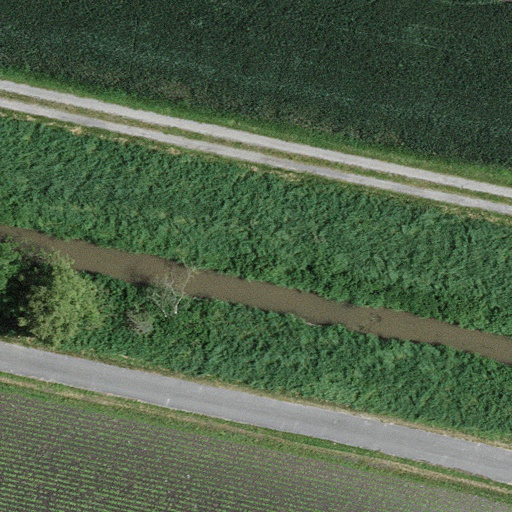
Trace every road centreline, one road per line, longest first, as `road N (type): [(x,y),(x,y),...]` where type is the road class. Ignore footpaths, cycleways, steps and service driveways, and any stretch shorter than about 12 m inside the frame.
road 1 (track): [(511,463),(0,351)]
road 2 (track): [(511,203),(0,93)]
